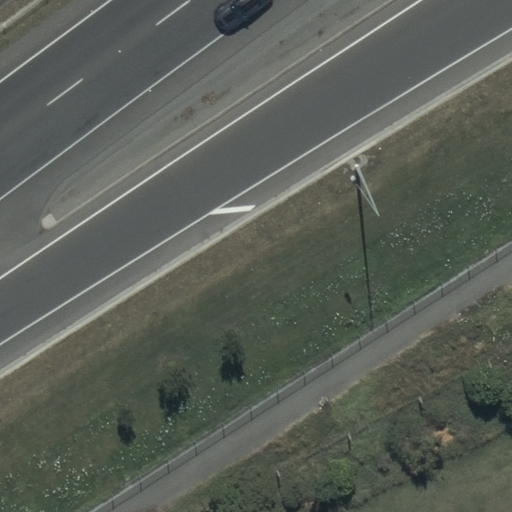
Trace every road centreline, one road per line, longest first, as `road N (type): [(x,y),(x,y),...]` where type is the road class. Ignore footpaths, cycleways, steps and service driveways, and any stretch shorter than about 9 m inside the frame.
road 1 (motorway): [(491,0),(0,317)]
road 2 (motorway): [(197,0),(0,143)]
